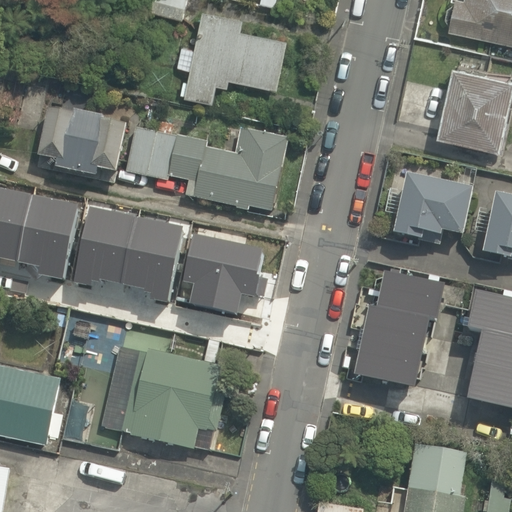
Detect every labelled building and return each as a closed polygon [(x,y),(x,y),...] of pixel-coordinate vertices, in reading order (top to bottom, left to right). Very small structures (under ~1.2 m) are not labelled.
[(184,0),(142,0),(141,9),(181,17),(184,0)] [(511,0),(451,0),(446,28),(511,42),(511,0)] [(178,49),(171,95),(211,101),(214,82),(224,84),(225,77),(273,84),(280,34),(234,27),(236,17),(195,11),(189,51),(178,49)] [(499,151),(511,75),(440,63),(426,139),(499,151)] [(0,137),(3,138),(13,97),(0,93),(0,137)] [(49,108),(39,158),(50,160),(47,172),(89,181),(92,169),(109,173),(120,123),(49,108)] [(266,217),(285,134),(241,123),(234,153),(130,129),(120,172),(186,187),(184,198),(266,217)] [(398,173),(386,233),(424,241),(425,232),(453,237),(463,186),(398,173)] [(511,253),(511,193),(484,188),(470,258),(501,264),(503,251),(511,253)] [(161,323),(197,330),(217,233),(170,223),(154,302),(165,305),(161,323)] [(440,324),(448,288),(388,275),(380,311),(372,309),(357,378),(418,391),(433,323),(440,324)] [(86,286),(61,281),(57,302),(82,306),(86,286)] [(471,331),(485,334),(470,403),(511,411),(511,301),(478,295),(471,331)] [(242,318),(208,311),(204,331),(239,337),(242,318)] [(210,391),(215,366),(118,350),(104,431),(192,446),(194,434),(212,437),(220,392),(210,391)] [(57,380),(0,368),(0,442),(43,450),(57,380)] [(398,511),(452,511),(458,450),(405,444),(398,511)] [(0,511),(4,511),(11,471),(0,468),(0,511)]
